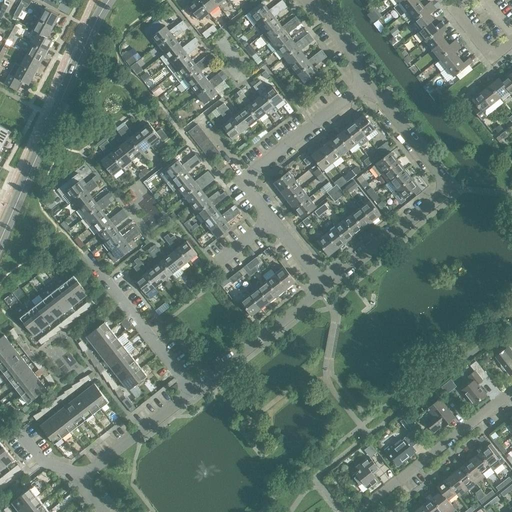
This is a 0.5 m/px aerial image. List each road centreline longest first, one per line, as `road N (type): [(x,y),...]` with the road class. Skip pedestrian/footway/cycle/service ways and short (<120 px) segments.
road 1 (residential): [(323,288),(444,187),(365,82)]
road 2 (tertiary): [(0,241),(109,0)]
road 3 (residential): [(273,222),(250,192),(251,175),(365,82)]
road 4 (residential): [(359,511),(511,392)]
road 5 (residential): [(191,391),(83,253)]
road 6 (residential): [(191,391),(323,288)]
road 7 (residential): [(83,478),(191,391)]
